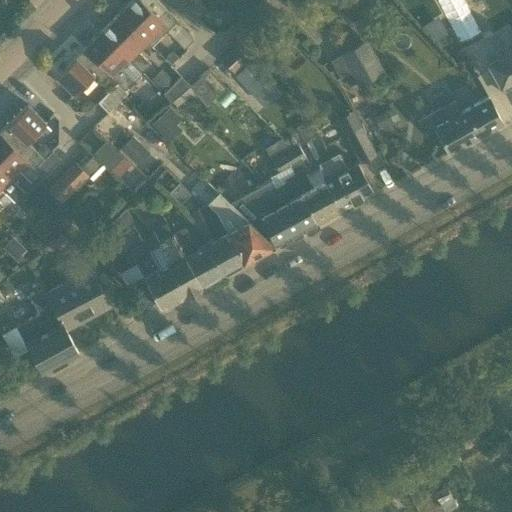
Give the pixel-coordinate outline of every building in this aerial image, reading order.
[(131,0),(118,13),(147,41),(156,32),(160,36),(176,20),(156,0),(131,0)] [(179,0),(197,18),(207,8),(198,0),(179,0)] [(118,13),(101,30),(129,59),(142,71),(150,63),(138,50),(147,41),(118,13)] [(289,40),(275,27),(266,37),(279,50),(289,40)] [(511,66),(511,33),(509,27),(494,35),(511,66)] [(109,73),(117,81),(125,89),(125,88),(133,80),(121,68),(129,59),(101,30),(84,48),(109,73)] [(358,84),(382,71),(365,41),(342,54),(358,84)] [(233,72),(251,55),(240,43),(221,59),(233,72)] [(109,73),(84,48),(55,76),(74,94),(93,74),(100,82),(109,73)] [(233,74),(249,90),(264,75),(249,59),(233,74)] [(199,77),(216,97),(226,88),(222,83),(209,68),(199,77)] [(171,102),(190,86),(180,76),(163,93),(171,102)] [(97,101),(97,102),(107,112),(127,91),(125,88),(125,89),(117,81),(97,101)] [(449,152),(502,123),(488,97),(461,112),(454,99),(428,113),(435,126),(449,152)] [(27,104),(0,131),(0,133),(34,167),(43,157),(26,141),(45,122),(27,104)] [(149,125),(161,138),(175,125),(180,121),(168,108),(149,125)] [(394,121),(388,109),(373,116),(379,127),(394,121)] [(105,114),(95,123),(110,139),(120,129),(105,114)] [(375,154),(361,126),(346,134),(361,162),(375,154)] [(40,173),(43,176),(60,158),(51,150),(43,157),(34,167),(0,133),(0,167),(10,178),(19,169),(31,182),(40,173)] [(135,135),(120,144),(132,164),(147,155),(135,135)] [(285,203),(290,200),(304,228),(316,222),(301,193),(302,192),(295,180),(305,174),(302,160),(306,158),(298,145),(292,148),(286,139),(283,140),(281,137),(264,147),(280,173),(291,167),(294,173),(284,179),(286,181),(276,186),(285,203)] [(103,139),(84,160),(89,165),(95,159),(106,169),(119,154),(103,139)] [(362,197),(372,191),(373,191),(357,162),(346,167),(339,154),(318,165),(323,181),(339,210),(362,197)] [(85,172),(75,162),(48,189),(59,200),(85,172)] [(10,178),(0,167),(0,206),(2,204),(0,202),(0,194),(4,191),(0,187),(10,178)] [(301,193),(316,222),(339,210),(323,181),(312,187),(305,174),(295,180),(302,192),(301,193)] [(277,243),(304,228),(290,200),(285,203),(276,186),(276,187),(272,179),(258,187),(270,210),(260,216),(273,240),(277,243)] [(227,231),(243,262),(244,261),(244,260),(271,245),(271,246),(274,245),(257,227),(223,196),(216,203),(223,213),(234,223),(236,227),(227,231)] [(214,238),(205,243),(221,272),(224,270),(226,271),(232,268),(232,266),(242,260),(243,262),(227,231),(216,210),(209,203),(198,209),(214,238)] [(172,233),(201,285),(202,285),(201,283),(210,278),(212,279),(218,276),(218,273),(221,272),(205,243),(196,248),(185,226),(172,233)] [(159,241),(161,244),(149,250),(158,267),(159,267),(168,282),(176,278),(184,294),(201,285),(172,233),(159,241)] [(136,263),(161,307),(184,294),(176,278),(168,282),(159,267),(158,267),(149,250),(145,243),(128,253),(134,264),(136,263)] [(69,281),(46,293),(48,298),(65,329),(109,305),(91,270),(86,260),(64,272),(69,281)] [(42,372),(78,353),(65,329),(48,298),(46,293),(42,287),(29,294),(39,313),(17,325),(42,372)]
